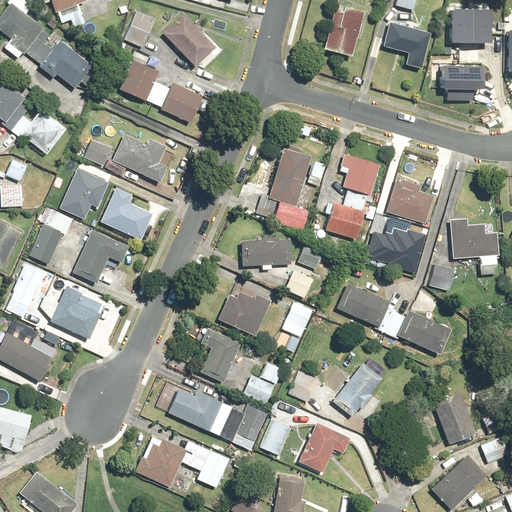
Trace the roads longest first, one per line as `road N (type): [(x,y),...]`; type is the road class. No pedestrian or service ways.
road 1 (residential): [(92,420),(120,378),(262,78)]
road 2 (residential): [(511,143),(483,143),(262,78)]
